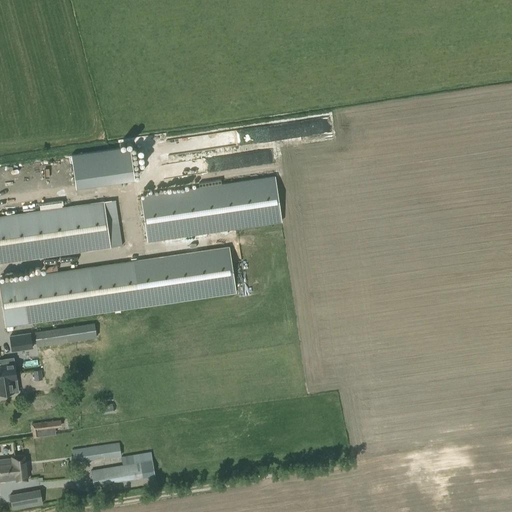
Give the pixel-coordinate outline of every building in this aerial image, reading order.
[(269,126),(158,140),(161,162),(196,158),(195,149),(245,142),(244,140),(271,137),(269,126)] [(129,146),(71,154),(76,188),(134,180),(129,146)] [(281,222),(275,177),(141,196),(147,241),(281,222)] [(104,203),(0,216),(0,264),(110,248),(104,203)] [(236,292),(229,246),(0,280),(0,288),(6,326),(141,306),(236,292)] [(36,346),(96,337),(94,322),(33,331),(36,346)] [(31,348),(29,333),(9,336),(11,351),(31,348)] [(0,393),(19,391),(14,357),(6,359),(6,360),(0,360),(0,359),(0,393)] [(59,363),(44,364),(44,376),(60,375),(59,363)] [(113,412),(112,405),(98,406),(99,414),(113,412)] [(60,420),(31,424),(33,438),(38,438),(38,437),(56,435),(55,428),(61,427),(60,420)] [(118,443),(73,449),(74,461),(104,457),(104,455),(119,453),(118,443)] [(12,458),(0,459),(0,481),(17,479),(17,481),(28,479),(24,454),(11,456),(12,458)] [(140,462),(90,471),(92,485),(102,483),(142,477),(140,462)] [(436,498),(430,470),(414,473),(420,501),(436,498)] [(472,489),(471,470),(444,471),(445,490),(472,489)] [(39,488),(9,494),(12,509),(42,503),(39,488)] [(485,511),(484,502),(453,506),(453,511),(485,511)]
